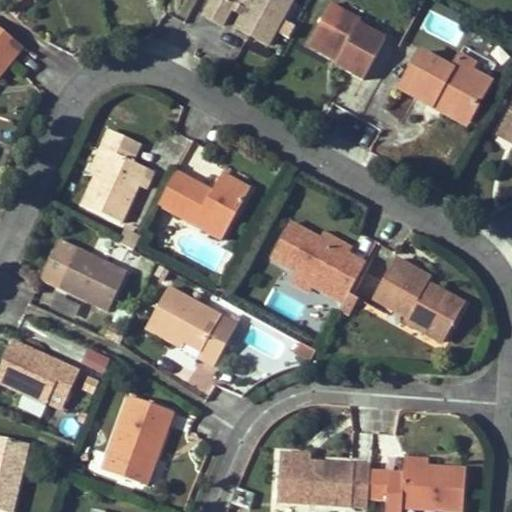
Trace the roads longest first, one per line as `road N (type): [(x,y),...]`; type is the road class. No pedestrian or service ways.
road 1 (residential): [(511,320),(488,245),(161,63),(112,62),(76,89),(0,250)]
road 2 (residential): [(508,394),(310,380),(254,408),(206,511)]
